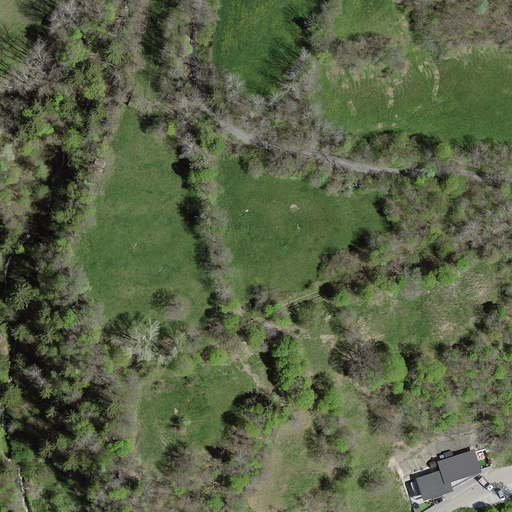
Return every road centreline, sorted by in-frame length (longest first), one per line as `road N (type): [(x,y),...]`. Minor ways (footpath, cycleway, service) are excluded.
road 1 (track): [(194,0),(195,88),(208,121),(376,166),(511,176)]
road 2 (track): [(511,225),(200,346),(138,356)]
